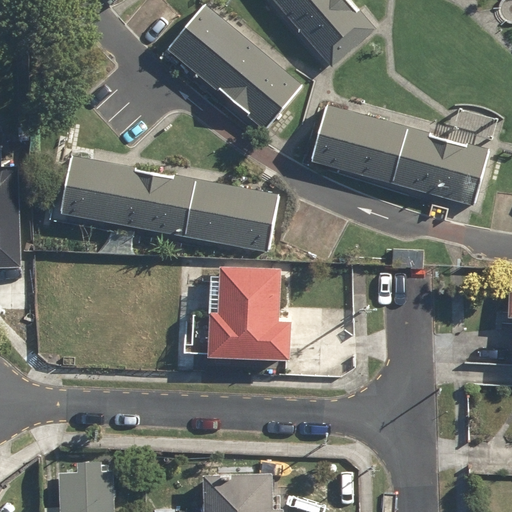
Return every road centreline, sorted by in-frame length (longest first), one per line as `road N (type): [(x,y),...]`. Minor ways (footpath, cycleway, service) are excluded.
road 1 (residential): [(409,417),(0,400)]
road 2 (residential): [(409,417),(407,276)]
